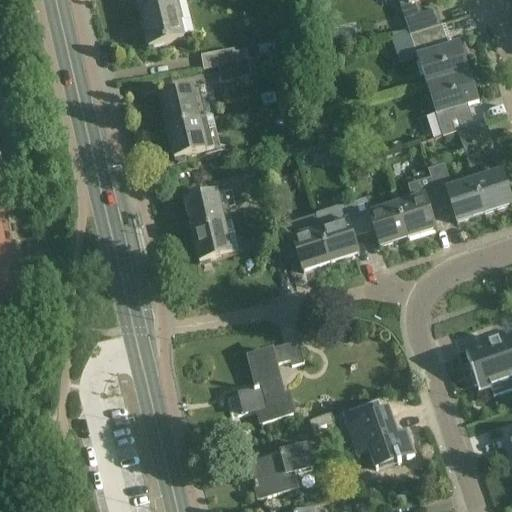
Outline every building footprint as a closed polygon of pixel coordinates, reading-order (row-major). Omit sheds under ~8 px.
[(137,0),(141,14),(182,4),(194,1),(194,0),(137,0)] [(397,0),(404,19),(405,22),(423,16),(422,13),(419,6),(436,0),(397,0)] [(192,42),(182,4),(141,14),(150,52),(192,42)] [(411,40),(442,29),(436,12),(423,16),(405,22),(404,23),(410,39),(411,40)] [(450,51),(442,29),(411,40),(427,91),(470,77),(460,47),(450,51)] [(201,58),(204,72),(218,70),(250,65),(248,53),(235,55),(234,52),(201,58)] [(252,80),(250,65),(218,70),(222,85),(252,80)] [(479,104),(470,77),(427,91),(444,141),(458,136),(458,137),(487,128),(486,126),(475,130),(467,108),(479,104)] [(161,103),(168,134),(207,125),(200,94),(161,103)] [(328,118),(313,122),(320,147),(335,143),(328,118)] [(214,154),(207,125),(168,134),(175,164),(214,154)] [(487,128),(458,137),(463,152),(491,142),(487,128)] [(285,159),(281,143),(265,147),(266,151),(240,158),(242,169),(285,159)] [(466,163),(474,185),(485,219),(511,210),(511,207),(502,176),(488,181),(480,158),(466,163)] [(431,183),(441,215),(452,211),(457,228),(485,219),(474,185),(452,192),(445,168),(428,173),(431,183)] [(430,218),(441,215),(431,183),(417,187),(422,202),(397,210),(408,244),(436,235),(430,218)] [(219,199),(186,207),(193,237),(232,228),(228,211),(236,209),(232,195),(219,198),(219,199)] [(380,252),(408,244),(397,210),(373,217),(369,203),(353,208),(364,240),(375,236),(380,252)] [(340,212),(315,220),(320,235),(331,268),(359,260),(354,243),(364,240),(353,208),(340,212)] [(232,228),(193,237),(200,267),(241,258),(233,227),(232,228)] [(303,277),(331,268),(320,235),(296,242),(292,227),(280,231),(289,264),(298,261),(303,277)] [(322,331),(320,328),(317,327),(312,330),(312,333),(314,337),(317,337),(322,334),(322,331)] [(511,340),(466,357),(472,375),(470,376),(475,390),(477,389),(479,394),(490,390),(494,400),(511,393),(511,340)] [(259,391),(238,397),(243,416),(260,412),(263,424),(295,417),(290,398),(283,399),(276,368),(291,364),(292,369),(305,366),(299,345),(271,352),(271,353),(251,358),(259,391)] [(371,454),(377,471),(414,458),(406,436),(396,440),(387,415),(348,428),(359,458),(371,454)] [(310,426),(314,439),(337,432),(331,418),(310,426)] [(306,449),(282,456),(282,458),(250,468),(260,504),(298,493),(294,478),(312,472),(306,449)]
